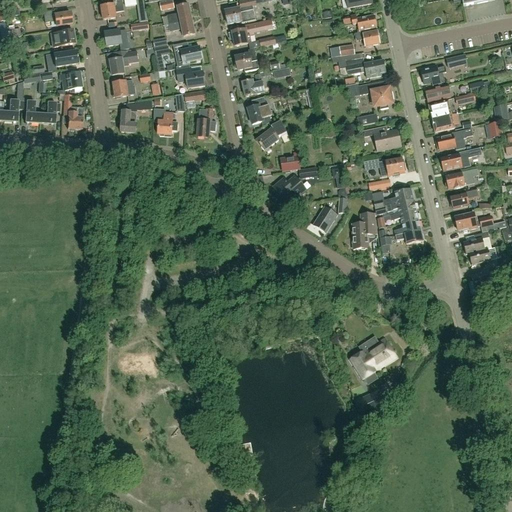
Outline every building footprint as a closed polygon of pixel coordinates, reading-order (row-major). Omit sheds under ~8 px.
[(144,0),(136,0),(140,23),(148,22),(144,0)] [(228,25),(242,22),(242,24),(256,22),(253,8),(256,7),(256,5),(257,5),(257,4),(256,0),(250,0),(239,2),(240,9),(225,13),(228,25)] [(345,0),(347,9),(372,4),(371,0),(345,0)] [(113,2),(113,6),(101,7),(103,21),(116,19),(115,14),(124,12),(122,1),(113,2)] [(174,10),(173,1),(160,4),(161,12),(174,10)] [(192,21),(189,6),(177,8),(178,15),(167,17),(169,25),(192,21)] [(45,24),(55,22),(56,27),(72,25),(70,14),(54,16),(53,12),(43,14),(45,24)] [(377,29),(374,16),(356,20),(355,17),(343,19),(344,25),(352,24),(353,26),(357,25),(359,33),(377,29)] [(169,25),(171,33),(182,31),(183,38),(195,35),(192,21),(169,25)] [(5,23),(0,24),(0,41),(9,39),(5,23)] [(148,23),(131,26),(132,33),(139,32),(149,31),(148,23)] [(245,27),(246,31),(228,34),(228,35),(229,35),(230,40),(231,41),(233,40),(234,47),(251,44),(250,37),(254,36),(252,25),(245,27)] [(17,26),(8,27),(9,38),(19,37),(17,26)] [(120,31),(104,33),(106,49),(120,47),(121,52),(129,51),(126,31),(121,32),(120,31)] [(74,39),(73,32),(51,35),(51,36),(53,48),(75,45),(74,43),(76,42),(75,38),(74,39)] [(377,33),(363,36),(363,34),(354,35),(356,42),(364,41),(365,48),(380,45),(377,33)] [(277,38),(259,41),(260,49),(273,47),(278,46),(277,38)] [(166,39),(153,42),(154,48),(167,46),(166,39)] [(21,44),(12,45),(14,52),(22,51),(21,44)] [(332,59),(355,56),(353,46),(339,48),(339,49),(330,50),(332,59)] [(169,54),(168,48),(154,50),(156,57),(169,54)] [(175,54),(177,66),(202,60),(200,48),(175,54)] [(154,50),(147,51),(149,60),(156,59),(154,50)] [(246,55),(235,58),(236,63),(234,64),(236,70),(237,69),(238,72),(244,71),(245,73),(258,71),(254,50),(246,52),(246,55)] [(75,52),(45,56),(46,61),(53,60),(54,68),(77,65),(77,64),(79,63),(78,59),(76,58),(75,52)] [(127,54),(127,52),(111,54),(112,61),(109,62),(112,77),(125,74),(124,67),(129,67),(128,65),(139,63),(137,52),(127,54)] [(453,59),(446,61),(448,69),(455,68),(453,59)] [(383,62),(365,65),(364,65),(363,60),(339,64),(340,70),(346,69),(347,77),(366,73),(368,79),(381,76),(381,75),(386,74),(383,62)] [(279,71),(278,64),(270,66),(272,73),(279,71)] [(44,73),(43,67),(32,69),(33,75),(44,73)] [(445,68),(437,69),(421,73),(423,85),(431,83),(432,87),(441,85),(441,84),(445,83),(443,74),(446,74),(445,68)] [(176,71),(178,84),(187,82),(188,90),(205,88),(203,73),(192,75),(191,69),(176,71)] [(12,73),(1,75),(3,82),(13,80),(12,73)] [(39,75),(39,78),(39,83),(52,81),(51,73),(39,75)] [(81,89),(82,89),(79,74),(59,77),(60,82),(62,82),(63,92),(75,90),(76,93),(82,92),(81,89)] [(242,83),(245,98),(256,96),(256,95),(265,93),(262,83),(261,78),(260,75),(255,76),(256,80),(252,81),(242,83)] [(141,84),(151,83),(150,76),(140,77),(141,84)] [(159,83),(161,94),(169,93),(167,81),(159,83)] [(126,82),(113,85),(114,93),(112,93),(113,98),(115,98),(115,99),(128,97),(126,82)] [(388,109),(387,105),(391,104),(391,102),(393,102),(391,92),(389,93),(388,91),(386,91),(384,82),(357,88),(359,97),(373,94),(375,107),(379,107),(380,111),(388,109)] [(483,83),(469,86),(471,95),(474,94),(485,91),(483,83)] [(151,86),(153,97),(160,96),(158,85),(151,86)] [(428,104),(443,100),(451,98),(448,87),(440,89),(426,92),(428,104)] [(315,99),(313,90),(306,92),(308,100),(315,99)] [(185,104),(207,101),(205,92),(184,95),(185,104)] [(471,95),(464,97),(466,104),(476,102),(474,94),(471,95)] [(68,126),(68,130),(82,131),(83,119),(82,119),(83,110),(71,109),(71,97),(65,97),(63,116),(62,125),(68,126)] [(185,111),(183,98),(175,99),(177,113),(185,111)] [(24,99),(22,99),(22,102),(22,112),(26,112),(25,124),(40,125),(41,116),(34,115),(35,103),(24,103),(24,99)] [(248,110),(252,126),(262,123),(263,127),(271,123),(270,117),(273,116),(270,106),(266,107),(265,101),(255,103),(257,108),(248,110)] [(3,113),(2,122),(17,123),(18,112),(22,112),(22,102),(10,102),(9,114),(3,113)] [(136,104),(136,111),(137,112),(140,112),(153,111),(152,102),(136,104)] [(448,103),(429,107),(432,121),(451,116),(456,115),(454,107),(449,108),(448,103)] [(41,116),(40,125),(55,126),(55,113),(60,114),(60,105),(48,104),(47,116),(41,116)] [(506,107),(494,110),(497,123),(509,120),(508,114),(506,107)] [(198,122),(197,138),(209,139),(209,132),(216,133),(216,123),(211,123),(212,111),(206,110),(206,111),(199,111),(199,122),(198,122)] [(158,136),(160,136),(160,137),(165,138),(165,136),(171,136),(172,132),(177,133),(178,123),(172,123),(172,116),(165,115),(165,111),(154,111),(153,124),(159,124),(158,136)] [(121,124),(121,134),(136,135),(136,125),(129,125),(130,118),(137,119),(137,113),(129,113),(129,112),(128,112),(128,113),(122,112),(121,124)] [(359,127),(378,124),(377,116),(357,120),(359,127)] [(451,116),(432,121),(435,134),(454,129),(451,116)] [(500,122),(488,125),(491,140),(503,137),(500,122)] [(273,130),(257,142),(265,152),(279,141),(277,139),(287,134),(281,123),(271,127),(273,130)] [(364,139),(374,137),(377,153),(401,148),(397,131),(384,134),(382,128),(362,132),(364,139)] [(439,151),(439,152),(455,149),(456,152),(465,149),(463,140),(467,139),(466,138),(472,137),(471,130),(452,134),(452,136),(436,140),(438,145),(436,146),(437,150),(439,151)] [(444,172),(461,168),(462,169),(471,167),(470,167),(468,159),(481,156),(480,149),(458,154),(459,156),(441,160),(444,172)] [(283,173),(299,170),(297,157),(281,160),(283,173)] [(385,162),(379,163),(381,178),(388,177),(388,178),(393,177),(393,178),(400,177),(399,175),(405,174),(405,173),(406,172),(405,168),(404,167),(402,159),(385,162)] [(300,180),(318,178),(316,169),(299,172),(300,180)] [(341,169),(332,170),(333,176),(337,179),(342,178),(341,169)] [(478,170),(445,178),(446,184),(445,185),(446,188),(447,189),(448,191),(453,189),(454,191),(462,189),(462,187),(476,184),(474,177),(479,176),(478,170)] [(275,189),(285,201),(293,194),(297,199),(305,192),(294,179),(287,185),(284,181),(275,189)] [(391,187),(390,181),(368,185),(370,191),(391,187)] [(469,207),(468,201),(479,199),(477,190),(465,193),(465,194),(450,198),(450,200),(449,201),(450,204),(451,205),(453,211),(469,207)] [(374,204),(375,211),(385,208),(386,208),(414,201),(411,191),(394,194),(396,201),(390,201),(390,200),(374,204)] [(339,200),(338,215),(346,215),(347,200),(339,200)] [(416,211),(414,201),(386,208),(388,213),(398,211),(399,215),(416,211)] [(324,209),(313,226),(326,234),(337,217),(324,209)] [(419,222),(416,211),(399,215),(399,216),(391,217),(392,223),(401,221),(402,226),(419,222)] [(491,217),(475,221),(473,214),(455,218),(458,232),(469,229),(469,231),(477,229),(476,227),(480,226),(481,229),(493,226),(491,217)] [(352,226),(353,251),(369,250),(368,236),(376,236),(375,215),(360,216),(361,225),(352,226)] [(386,229),(384,219),(377,220),(379,230),(386,229)] [(504,237),(510,236),(510,234),(511,233),(511,219),(508,221),(509,229),(503,230),(504,237)] [(421,232),(419,222),(402,226),(403,230),(394,231),(396,238),(421,232)] [(424,242),(421,232),(396,238),(397,242),(405,240),(407,245),(424,242)] [(491,250),(487,233),(472,237),(473,242),(463,244),(466,256),(469,255),(485,251),(488,250),(491,250)] [(497,235),(491,237),(494,249),(500,247),(497,235)] [(380,240),(381,248),(391,246),(390,238),(385,239),(380,240)] [(484,264),(485,268),(498,265),(498,266),(508,264),(507,260),(497,263),(494,249),(491,250),(488,250),(485,251),(469,255),(471,267),(484,264)] [(485,268),(483,268),(484,274),(471,277),(472,283),(470,283),(473,294),(482,292),(482,290),(483,289),(482,285),(493,282),(490,273),(499,271),(498,266),(498,265),(485,268)] [(177,410),(195,406),(181,335),(132,345),(135,360),(143,359),(144,362),(136,364),(141,387),(148,386),(153,409),(158,408),(156,398),(169,395),(168,391),(163,392),(161,385),(156,386),(155,383),(171,380),(177,410)] [(362,353),(350,361),(363,381),(375,373),(375,372),(384,367),(383,366),(390,362),(397,359),(385,340),(378,344),(375,338),(368,343),(372,348),(363,354),(362,353)] [(123,381),(135,377),(132,366),(119,370),(123,381)] [(359,401),(354,403),(359,415),(361,419),(373,414),(386,408),(395,399),(389,394),(383,401),(378,392),(367,397),(359,401)]
